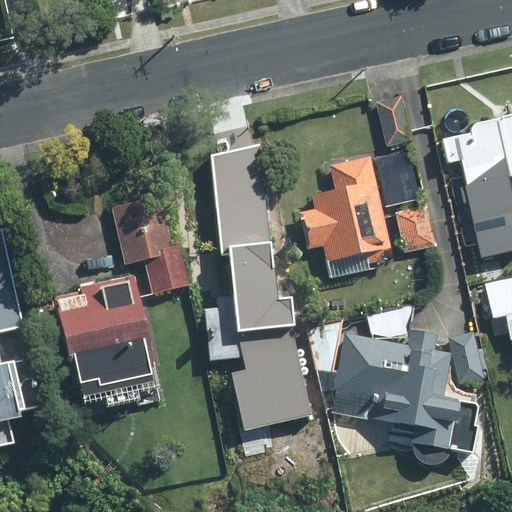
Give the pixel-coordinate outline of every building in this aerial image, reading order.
[(403,99),(379,104),(388,145),(412,140),(403,99)] [(501,170),(502,177),(511,174),(510,168),(511,167),(511,111),(511,112),(511,117),(511,120),(475,128),(469,137),(444,142),(449,164),(461,162),(464,178),(501,170)] [(415,154),(377,161),(385,208),(424,201),(415,154)] [(395,258),(372,159),(334,167),(340,192),(316,198),(319,210),(304,214),(312,249),(327,245),(331,263),(371,254),(373,263),(395,258)] [(276,242),(272,198),(223,203),(224,209),(181,213),(190,252),(232,249),(241,339),(304,332),(300,297),(286,299),(281,242),(276,242)] [(162,200),(116,210),(128,265),(148,260),(155,293),(190,286),(182,247),(173,249),(162,200)] [(427,209),(399,214),(407,252),(435,247),(427,209)] [(0,428),(28,422),(26,413),(42,409),(31,361),(0,367),(0,331),(24,326),(3,232),(0,232),(0,428)] [(81,294),(54,300),(65,349),(54,351),(60,379),(75,375),(79,389),(86,387),(89,399),(160,384),(136,279),(85,291),(86,293),(81,294)] [(511,280),(489,285),(495,318),(509,315),(511,328),(511,280)] [(334,374),(344,323),(309,330),(319,372),(334,374)] [(436,351),(438,336),(414,332),(411,346),(347,335),(337,389),(376,396),(373,418),(401,423),(400,430),(419,433),(417,445),(417,450),(419,455),(421,459),(425,463),(430,465),(436,466),(441,466),(446,464),(451,460),(452,456),(453,451),(461,403),(447,400),(454,362),(459,385),(485,379),(475,334),(449,340),(452,354),(436,351)] [(504,451),(495,453),(498,467),(507,465),(504,451)] [(509,511),(510,491),(474,489),(473,511),(481,511),(509,511)]
